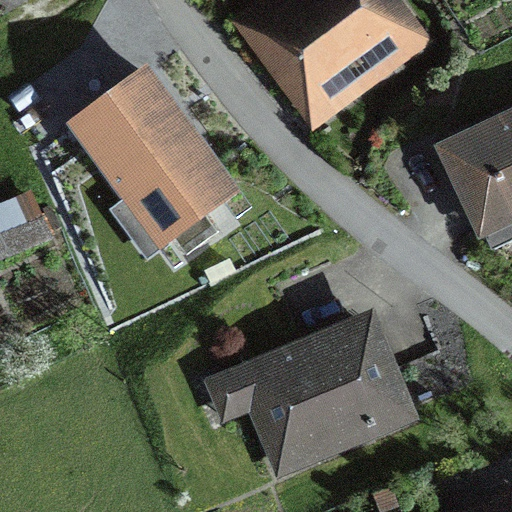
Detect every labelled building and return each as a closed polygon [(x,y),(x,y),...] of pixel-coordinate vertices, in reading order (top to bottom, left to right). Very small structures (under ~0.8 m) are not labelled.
[(264,0),(230,26),(312,134),(433,42),(401,0),(264,0)] [(147,264),(241,194),(148,69),(67,129),(122,205),(110,214),(147,264)] [(511,113),(434,150),(479,244),(484,241),(491,255),(511,244),(511,113)] [(0,204),(0,260),(54,236),(33,190),(0,204)] [(276,482),(420,423),(375,313),(203,383),(221,427),(249,416),(276,482)] [(511,511),(511,488),(452,511),(511,511)] [(374,498),(379,511),(389,511),(405,507),(399,489),(374,498)]
